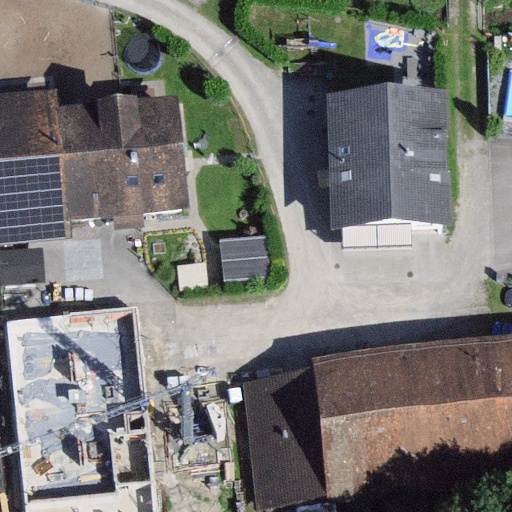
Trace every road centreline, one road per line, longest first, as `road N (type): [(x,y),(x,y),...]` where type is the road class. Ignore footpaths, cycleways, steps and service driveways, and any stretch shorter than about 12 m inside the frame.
road 1 (track): [(183,511),(193,447),(234,334)]
road 2 (track): [(472,35),(476,127),(501,164)]
